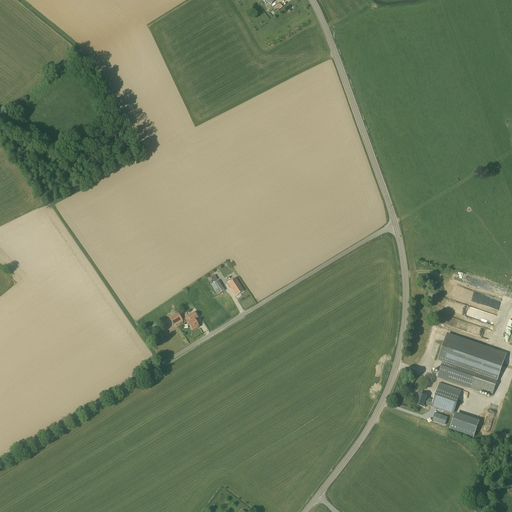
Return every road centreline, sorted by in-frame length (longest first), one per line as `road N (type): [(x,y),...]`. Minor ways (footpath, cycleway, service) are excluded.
road 1 (unclassified): [(0,463),(395,223)]
road 2 (tertiary): [(317,495),(369,427),(394,371),(405,302),(395,223)]
road 3 (tertiary): [(395,223),(312,0)]
